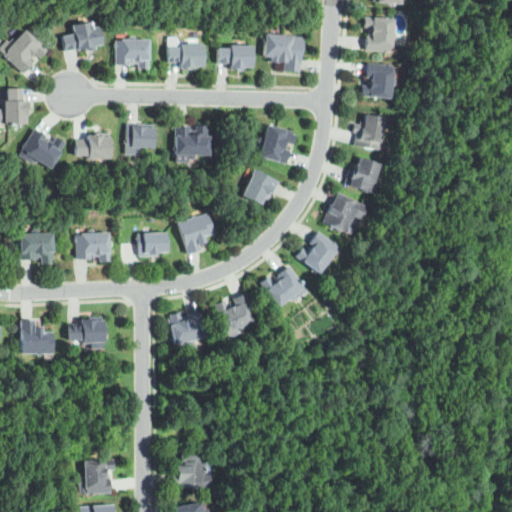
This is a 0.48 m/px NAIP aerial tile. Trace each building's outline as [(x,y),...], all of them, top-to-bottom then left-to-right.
[(394,52),(364,49),(366,36),(367,37),(368,27),(363,27),(364,16),(393,19),(390,45),(394,45),(394,52)] [(64,51),(61,36),(73,33),(71,25),(89,21),(90,27),(97,26),(101,44),(93,46),(94,48),(84,50),(84,47),(64,51)] [(22,73),(0,51),(0,46),(6,40),(8,41),(11,38),(15,38),(24,29),(46,50),(39,58),(34,53),(29,59),(32,62),(22,73)] [(299,72),(283,71),(283,63),(269,61),(269,57),(263,56),(265,33),(302,37),(299,72)] [(137,69),(137,63),(128,63),(128,65),(114,65),(114,40),(120,40),(120,39),(147,39),(147,69),(137,69)] [(193,70),(187,69),(187,67),(179,67),(179,63),(166,63),(166,47),(179,47),(179,44),(202,45),(202,66),(194,66),(193,70)] [(242,72),(236,71),(236,69),(228,69),(228,64),(216,64),(217,48),(229,48),(229,45),(251,46),(250,67),(242,67),(242,72)] [(388,99),(360,95),(361,85),(368,86),(369,77),(365,77),(367,62),(391,65),(390,71),(392,71),(388,99)] [(4,124),(4,111),(2,108),(1,103),(3,101),(7,101),(7,88),(21,88),(21,100),(27,100),(27,106),(25,106),(25,124),(4,124)] [(377,150),(353,145),(356,132),(352,132),(353,123),(359,125),(360,121),(364,122),(365,115),(383,118),(377,150)] [(153,148),(125,147),(125,124),(153,124),(153,148)] [(285,164),(258,156),(262,145),(259,144),(256,141),(257,139),(260,136),(263,137),(267,124),(291,131),(290,133),(294,134),(291,144),(286,143),(283,149),(289,151),(285,164)] [(192,159),(188,159),(186,156),(186,153),(173,153),(175,126),(189,126),(189,130),(194,130),(195,125),(206,125),(205,129),(209,129),(208,155),(194,155),(194,157),(192,159)] [(49,169),(37,161),(33,162),(30,160),(29,162),(17,155),(33,129),(46,136),(44,139),(51,144),(55,137),(64,143),(49,169)] [(93,160),(89,160),(87,158),(87,155),(74,155),(75,139),(87,139),(87,135),(95,136),(95,133),(110,134),(109,158),(95,158),(93,160)] [(371,191),(344,184),(348,168),(354,170),(355,164),(357,165),(359,158),(379,163),(371,191)] [(260,204),(241,194),(253,169),(278,182),(272,195),(269,193),(266,199),(263,197),(260,204)] [(346,232),(323,222),(335,193),(366,206),(360,219),(352,216),(346,232)] [(186,254),(176,222),(206,213),(213,234),(204,237),(205,242),(198,244),(200,250),(186,254)] [(40,264),(40,258),(34,258),(34,260),(20,260),(19,234),(31,233),(31,231),(33,228),(36,229),(38,230),(38,233),(52,232),(53,259),(50,259),(50,263),(40,264)] [(138,257),(137,233),(165,231),(166,252),(157,252),(157,256),(138,257)] [(99,261),(98,257),(89,257),(89,260),(75,260),(74,235),(79,235),(79,233),(108,232),(109,261),(99,261)] [(318,273),(295,256),(301,248),(307,253),(312,246),(308,242),(316,232),(337,247),(318,273)] [(276,307),(259,282),(267,276),(271,281),(278,276),(277,274),(288,266),(306,292),(295,299),(294,297),(291,300),(287,300),(276,307)] [(228,338),(214,304),(223,300),(227,308),(235,305),(233,298),(246,292),(256,318),(245,323),(245,325),(244,328),(241,330),(238,328),(237,326),(233,328),(236,334),(228,338)] [(188,345),(185,344),(185,341),(172,343),(168,318),(170,318),(169,314),(179,312),(180,319),(186,318),(186,314),(200,312),(204,337),(193,339),(194,341),(192,345),(188,345)] [(88,343),(83,343),(81,341),(81,339),(68,339),(68,325),(81,325),(80,320),(88,320),(88,317),(102,317),(103,341),(90,342),(88,343)] [(20,353),(20,320),(34,320),(34,326),(42,326),(42,331),(51,331),(51,353),(20,353)] [(209,488),(171,487),(171,473),(174,473),(175,466),(179,466),(179,454),(203,455),(203,474),(209,474),(209,488)] [(85,495),(85,493),(78,493),(77,481),(83,481),(82,461),(112,459),(112,470),(105,470),(106,479),(109,478),(110,493),(85,495)] [(172,511),(172,507),(199,502),(201,510),(206,509),(206,511),(172,511)] [(77,505),(77,511),(112,511),(112,503),(77,505)]
